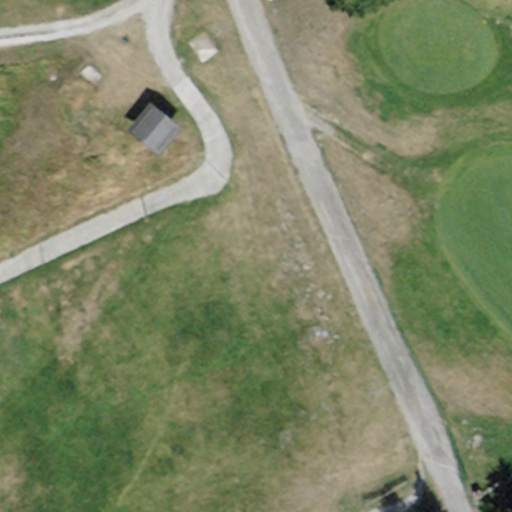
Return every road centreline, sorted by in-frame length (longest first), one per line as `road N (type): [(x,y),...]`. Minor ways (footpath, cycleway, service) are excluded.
road 1 (track): [(153,0),(154,50),(204,128),(205,182),(0,277)]
road 2 (track): [(138,0),(118,16),(0,37)]
